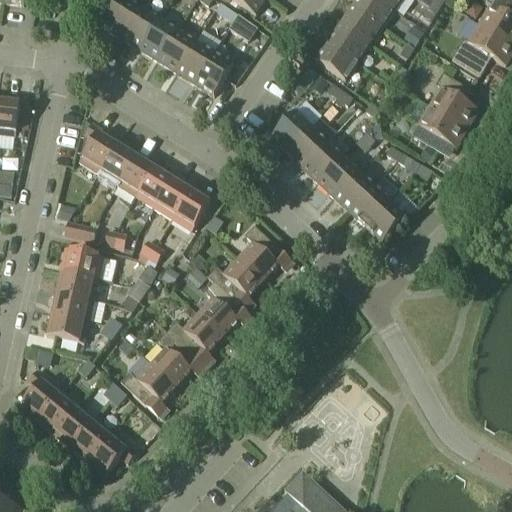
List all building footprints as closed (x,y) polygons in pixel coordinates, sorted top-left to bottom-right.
[(2,0),(2,7),(24,10),(25,0),(2,0)] [(122,43),(141,11),(122,0),(121,0),(103,31),(122,43)] [(200,0),(198,3),(209,10),(214,3),(210,0),(200,0)] [(268,2),(265,0),(227,0),(256,19),(268,2)] [(395,13),(375,0),(359,0),(352,10),(383,31),(395,13)] [(404,0),(375,0),(395,13),(404,0)] [(479,28),(511,47),(511,1),(509,0),(490,0),(486,7),(490,10),(479,28)] [(429,12),(437,16),(443,6),(436,1),(429,12)] [(383,31),(352,10),(340,28),(370,49),(383,31)] [(140,54),(160,23),(141,11),(122,43),(140,54)] [(233,27),(238,20),(228,12),(223,20),(233,27)] [(429,12),(422,22),(430,27),(437,16),(429,12)] [(233,27),(244,34),(249,27),(238,20),(233,27)] [(158,66),(178,34),(160,23),(140,54),(158,66)] [(370,49),(340,28),(328,46),(358,67),(370,49)] [(511,47),(479,28),(468,46),(464,43),(457,55),(452,64),(481,81),(492,61),(505,70),(511,58),(511,47)] [(177,77),(196,46),(178,34),(158,66),(177,77)] [(195,89),(215,57),(196,46),(177,77),(195,89)] [(358,67),(328,46),(315,64),(345,85),(358,67)] [(406,48),(400,59),(407,64),(414,53),(406,48)] [(195,89),(214,100),(234,69),(215,57),(195,89)] [(396,93),(403,82),(395,77),(388,88),(396,93)] [(430,110),(467,133),(479,114),(460,103),(467,92),(443,78),(436,90),(441,92),(430,110)] [(343,95),(332,88),(327,96),(338,103),(343,95)] [(396,93),(388,88),(382,99),(389,103),(396,93)] [(343,95),(338,103),(348,110),(353,103),(343,95)] [(30,104),(0,100),(0,139),(16,141),(19,117),(28,118),(30,104)] [(310,104),(300,110),(311,126),(320,120),(310,104)] [(371,108),(366,115),(377,123),(382,115),(371,108)] [(430,110),(419,128),(415,126),(408,137),(431,151),(437,141),(456,152),(467,133),(430,110)] [(287,158),(312,131),(296,116),(270,143),(287,158)] [(30,119),(19,118),(17,133),(29,135),(30,119)] [(99,178),(120,146),(92,129),(85,140),(93,145),(80,166),(99,178)] [(370,132),(374,144),(383,142),(379,129),(370,132)] [(312,131),(287,158),(303,173),(328,146),(312,131)] [(118,190),(138,157),(120,146),(99,178),(118,190)] [(303,173),(318,188),(344,160),(328,146),(303,173)] [(402,158),(391,151),(387,159),(398,165),(402,158)] [(138,157),(118,190),(136,201),(156,168),(138,157)] [(402,158),(398,165),(408,172),(413,164),(402,158)] [(344,160),(318,188),(334,202),(360,175),(344,160)] [(154,212),(175,180),(156,168),(136,201),(154,212)] [(417,177),(428,184),(432,176),(421,169),(417,177)] [(350,217),(375,190),(360,175),(334,202),(350,217)] [(18,182),(0,177),(0,202),(13,205),(18,182)] [(154,212),(173,224),(193,191),(175,180),(154,212)] [(366,232),(391,205),(375,190),(350,217),(366,232)] [(193,191),(173,224),(192,236),(213,203),(193,191)] [(391,205),(366,232),(382,247),(408,220),(391,205)] [(224,226),(215,220),(214,220),(206,233),(216,239),(224,226)] [(68,227),(65,240),(80,244),(94,247),(97,233),(68,227)] [(238,263),(264,287),(279,270),(271,263),(280,254),(255,230),(245,241),(252,247),(238,263)] [(115,252),(118,238),(108,236),(105,249),(115,252)] [(115,252),(124,254),(127,240),(118,238),(115,252)] [(156,251),(148,245),(141,257),(149,262),(156,251)] [(156,251),(149,262),(157,268),(164,256),(156,251)] [(61,275),(99,284),(104,261),(66,253),(61,275)] [(214,287),(214,286),(233,304),(234,304),(241,296),(249,303),(264,287),(238,263),(224,278),(217,271),(208,281),(214,287)] [(56,296),(94,305),(99,284),(61,275),(56,296)] [(134,292),(145,300),(151,292),(139,284),(134,292)] [(214,286),(214,287),(205,296),(212,303),(198,318),(224,342),(239,326),(231,319),(240,310),(234,304),(233,304),(214,286)] [(134,292),(128,299),(139,307),(145,300),(134,292)] [(52,317),(89,326),(94,305),(56,296),(52,317)] [(144,314),(141,317),(137,321),(138,322),(147,330),(153,322),(144,314)] [(52,317),(47,340),(84,348),(89,326),(52,317)] [(168,337),(193,360),(201,351),(209,359),(224,342),(198,318),(184,333),(177,327),(168,337)] [(117,338),(123,330),(112,322),(106,330),(117,338)] [(117,338),(106,330),(100,337),(112,346),(117,338)] [(168,337),(159,346),(166,353),(151,368),(178,392),(193,376),(185,369),(193,360),(168,337)] [(38,353),(26,351),(24,361),(35,364),(38,353)] [(80,376),(86,382),(96,372),(89,365),(80,376)] [(178,392),(151,368),(137,383),(130,377),(121,387),(146,410),(155,401),(163,409),(178,392)] [(38,426),(63,396),(37,375),(28,386),(36,392),(20,411),(38,426)] [(111,405),(120,394),(113,388),(104,398),(111,405)] [(111,405),(118,411),(127,401),(120,394),(111,405)] [(54,440),(79,410),(63,396),(38,426),(54,440)] [(71,453),(96,423),(79,410),(54,440),(71,453)] [(88,467),(112,437),(96,423),(71,453),(88,467)] [(88,467),(105,481),(121,462),(128,468),(137,458),(112,437),(88,467)] [(343,511),(304,475),(285,494),(289,497),(275,511),(343,511)]
